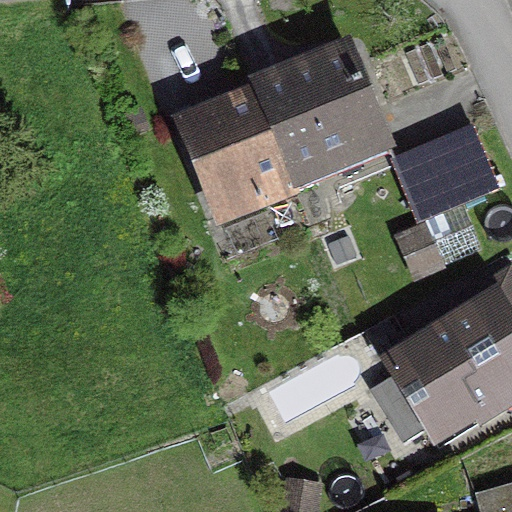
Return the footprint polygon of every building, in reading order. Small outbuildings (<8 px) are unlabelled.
[(255,88),(256,90),(297,192),(313,185),(309,174),(388,142),(349,50),(255,88)] [(263,205),(297,192),(256,90),(180,120),(217,212),(259,196),(263,205)] [(473,134),(396,166),(419,221),(496,189),(473,134)] [(438,267),(422,230),(376,250),(392,287),(438,267)] [(471,317),(407,356),(451,428),(511,390),(511,274),(509,270),(460,300),(471,317)] [(511,511),(511,484),(475,495),(479,511),(511,511)]
